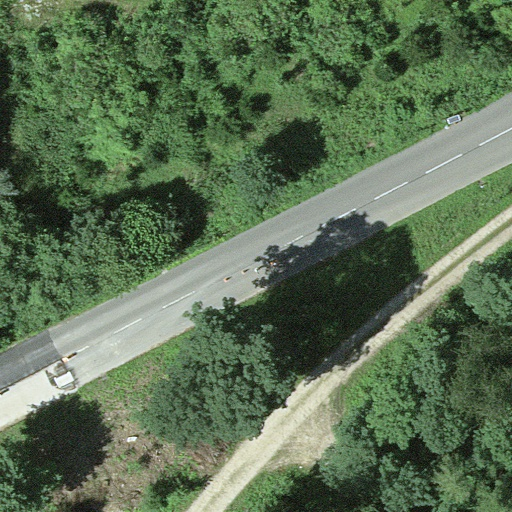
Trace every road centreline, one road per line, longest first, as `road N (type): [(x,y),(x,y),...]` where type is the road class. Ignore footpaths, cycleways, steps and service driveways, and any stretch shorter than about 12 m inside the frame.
road 1 (tertiary): [(0,393),(511,127)]
road 2 (track): [(328,389),(511,231)]
road 3 (track): [(205,511),(328,389)]
road 4 (track): [(328,389),(388,511)]
